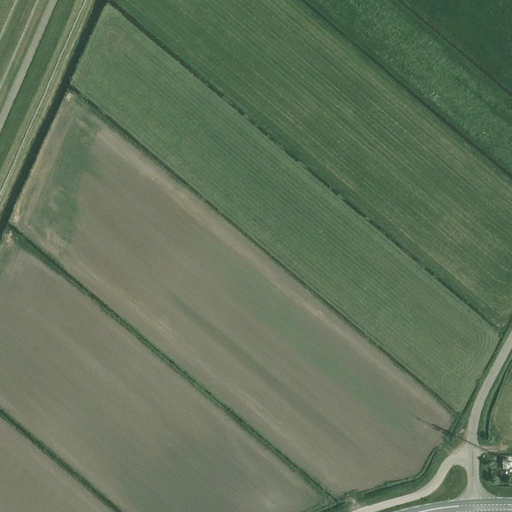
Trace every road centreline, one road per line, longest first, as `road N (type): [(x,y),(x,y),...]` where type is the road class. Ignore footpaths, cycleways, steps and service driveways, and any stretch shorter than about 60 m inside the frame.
road 1 (unclassified): [(472,457),(478,400),(511,334)]
road 2 (unclassified): [(366,511),(424,492),(445,463),(472,457)]
road 3 (unclassified): [(48,0),(0,110)]
